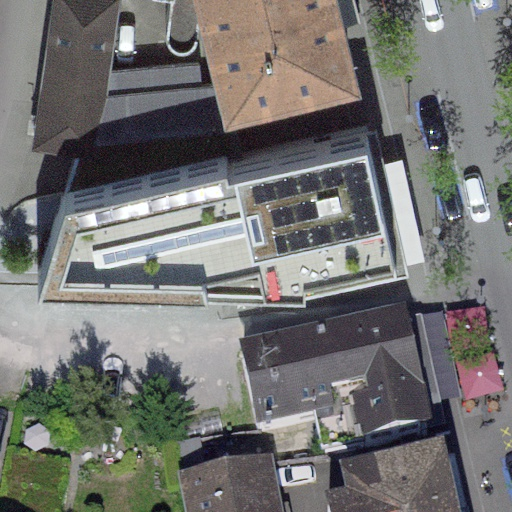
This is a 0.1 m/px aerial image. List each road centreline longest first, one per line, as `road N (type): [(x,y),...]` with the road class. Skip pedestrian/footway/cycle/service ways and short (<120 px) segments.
road 1 (track): [(511,304),(242,351),(0,338)]
road 2 (residential): [(511,267),(447,0)]
